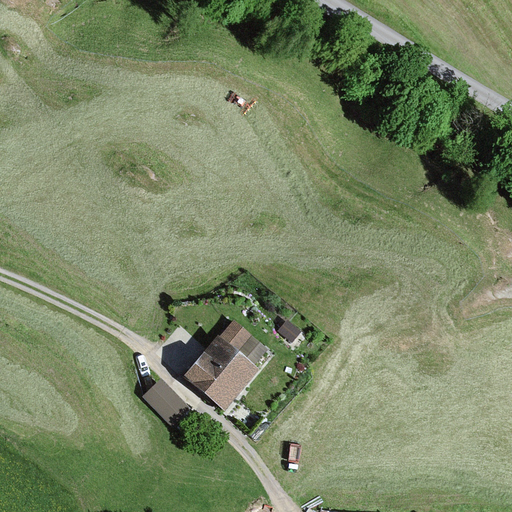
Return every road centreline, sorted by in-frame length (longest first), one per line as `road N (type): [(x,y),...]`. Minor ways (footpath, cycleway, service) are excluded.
road 1 (track): [(0,275),(168,359),(294,511)]
road 2 (unclassified): [(511,114),(324,0)]
